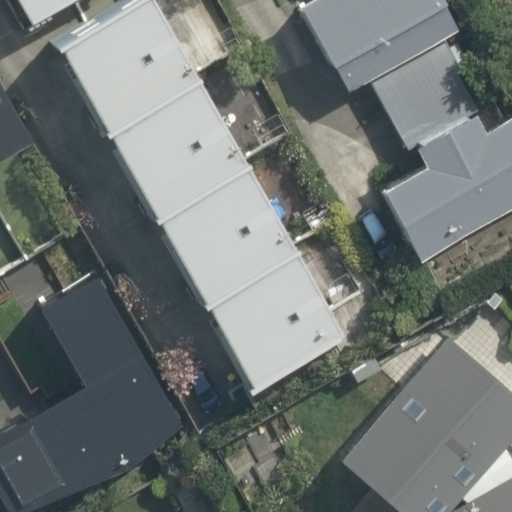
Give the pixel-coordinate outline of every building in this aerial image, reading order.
[(16,0),(32,28),(82,0),(16,0)] [(153,0),(141,0),(55,48),(250,397),(346,344),(153,0)] [(447,0),(321,0),(300,12),(342,90),(357,82),(394,150),(411,141),(424,164),(371,192),(422,288),(511,239),(511,116),(509,110),(481,125),(434,38),(460,23),(447,0)] [(0,76),(0,280),(72,239),(25,158),(42,149),(0,76)] [(0,429),(0,495),(8,511),(46,511),(194,435),(109,272),(33,312),(74,391),(0,429)] [(511,427),(511,376),(452,331),(349,465),(410,511),(511,511),(511,452),(504,438),(511,427)]
